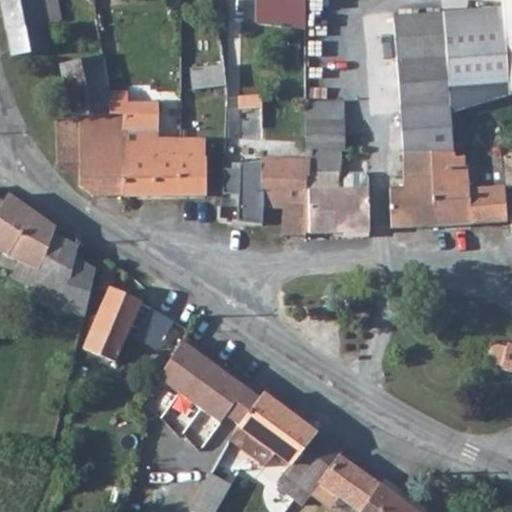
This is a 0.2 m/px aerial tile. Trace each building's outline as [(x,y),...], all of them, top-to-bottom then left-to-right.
[(49,54),(43,27),(37,0),(2,0),(16,61),(49,54)] [(57,0),(37,0),(43,27),(63,23),(57,0)] [(93,0),(95,12),(123,11),(122,0),(93,0)] [(249,0),(248,25),(299,29),(301,0),(249,0)] [(499,12),(498,2),(440,7),(441,19),(444,19),(500,15),(499,12)] [(427,8),(392,11),(398,88),(399,102),(449,99),(447,82),(441,19),(440,7),(427,8)] [(506,76),(500,15),(444,19),(441,19),(447,82),(506,76)] [(262,100),(261,45),(222,50),(224,72),(225,90),(226,101),(241,101),(262,100)] [(92,199),(127,198),(124,119),(112,117),(110,93),(102,58),(61,69),(73,125),(80,125),(82,168),(83,193),(92,199)] [(192,73),(193,92),(225,90),(224,72),(192,73)] [(160,142),(158,94),(110,93),(112,117),(124,119),(127,198),(208,198),(206,143),(160,142)] [(449,99),(399,102),(401,128),(405,191),(382,193),(383,230),(435,229),(432,155),(454,153),(450,110),(449,99)] [(241,112),(263,111),(262,100),(241,101),(241,112)] [(312,161),(312,152),(342,152),(342,104),(307,104),(306,161),(312,161)] [(73,125),(57,125),(59,167),(82,168),(80,125),(73,125)] [(263,144),(232,145),(233,195),(265,195),(264,160),(263,144)] [(336,180),(342,180),(342,152),(312,152),(312,161),(311,181),(306,182),(306,213),(306,236),(311,236),(311,238),(371,237),(371,230),(369,193),(337,195),(336,191),(336,180)] [(508,224),(500,169),(483,171),(486,192),(469,194),(467,172),(466,160),(455,161),(454,153),(432,155),(435,229),(509,226),(508,224)] [(508,224),(511,223),(511,156),(498,157),(500,169),(508,224)] [(265,195),(265,210),(285,212),(306,213),(306,182),(311,181),(312,161),(306,161),(264,160),(265,195)] [(469,194),(486,192),(483,171),(467,172),(469,194)] [(336,191),(337,195),(369,193),(369,181),(364,177),(350,178),(336,191)] [(0,254),(8,260),(36,215),(9,195),(5,203),(0,200),(0,254)] [(265,229),(265,210),(265,195),(233,195),(231,196),(220,212),(220,222),(265,229)] [(305,241),(306,236),(306,213),(285,212),(284,230),(284,240),(305,241)] [(57,230),(36,215),(8,260),(19,268),(20,266),(39,273),(54,236),(57,230)] [(76,261),(79,250),(54,236),(39,273),(35,284),(66,302),(76,261)] [(66,302),(62,316),(84,321),(95,273),(76,261),(66,302)] [(39,273),(20,266),(19,268),(15,283),(38,295),(35,305),(62,316),(66,302),(35,284),(39,273)] [(121,272),(112,266),(101,289),(110,293),(111,293),(112,293),(121,272)] [(141,307),(126,300),(112,293),(111,293),(110,293),(98,322),(128,337),(141,307)] [(119,358),(128,337),(98,322),(89,344),(86,353),(116,366),(119,358)] [(202,352),(187,342),(161,382),(158,385),(219,430),(226,421),(247,392),(238,385),(241,382),(218,365),(215,369),(199,356),(202,352)] [(511,376),(511,346),(507,346),(506,350),(502,348),(497,348),(493,349),(490,351),(488,355),(488,359),(489,363),(493,366),(497,369),(503,370),(502,375),(511,376)] [(218,365),(202,352),(199,356),(215,369),(218,365)] [(263,398),(241,382),(238,385),(247,392),(226,421),(240,431),(241,428),(263,398)] [(318,439),(283,412),(263,398),(241,428),(240,431),(229,449),(262,475),(259,480),(292,504),(297,498),(312,496),(319,487),(338,459),(340,457),(317,441),(318,439)] [(342,504),(352,511),(362,511),(378,488),(338,459),(319,487),(342,504)] [(333,511),(337,511),(342,504),(319,487),(312,496),(333,511)] [(362,511),(412,511),(378,488),(362,511)]
